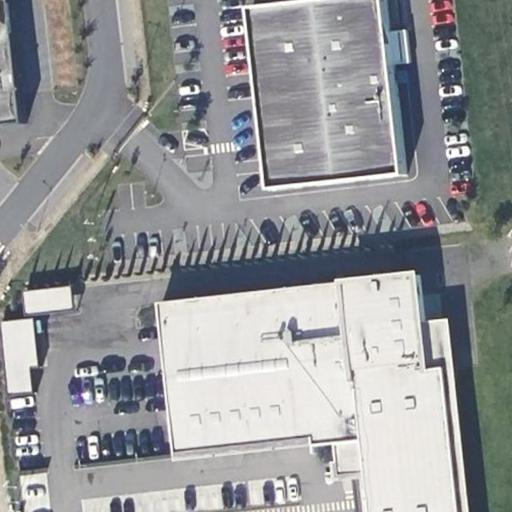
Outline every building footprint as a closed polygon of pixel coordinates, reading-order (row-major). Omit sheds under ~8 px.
[(11,0),(0,0),(0,130),(26,128),(11,0)] [(386,0),(338,0),(250,10),(271,193),(406,177),(394,67),(410,65),(406,33),(390,34),(386,0)] [(416,274),(157,304),(175,455),(312,440),(314,455),(315,455),(314,448),(335,446),(338,478),(351,476),(366,475),(370,511),(461,511),(445,368),(427,370),(421,322),(416,274)] [(22,293),(24,318),(32,318),(73,314),(71,289),(22,293)] [(445,368),(461,511),(471,511),(449,319),(421,322),(427,370),(445,368)] [(33,320),(0,323),(0,345),(6,398),(11,398),(33,395),(30,370),(38,369),(33,320)]
